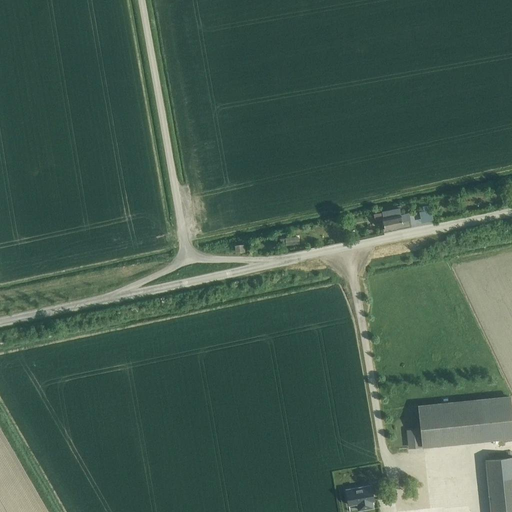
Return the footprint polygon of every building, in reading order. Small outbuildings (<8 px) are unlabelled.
[(410,220),(409,213),(402,214),(401,208),(382,212),(386,229),(404,225),(404,221),(410,220)] [(358,228),(349,230),(350,236),(359,234),(358,228)] [(285,239),(280,239),(280,246),(298,244),(297,237),(285,238),(285,239)] [(423,446),(511,437),(511,419),(510,397),(419,406),(423,446)] [(490,511),(511,511),(511,457),(485,460),(490,511)] [(374,500),(372,487),(371,485),(346,490),(346,492),(348,505),(357,503),(363,502),(364,509),(373,507),(372,501),(374,500)]
